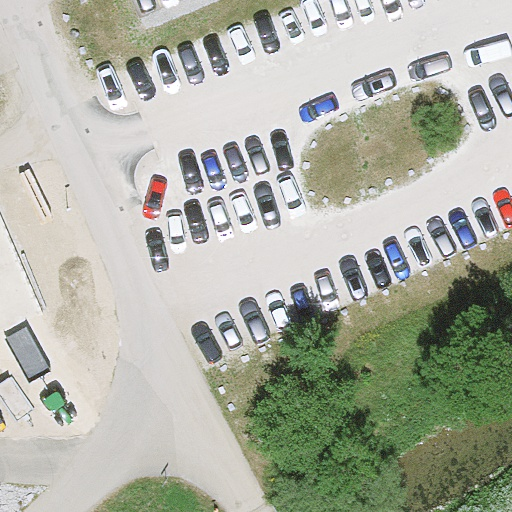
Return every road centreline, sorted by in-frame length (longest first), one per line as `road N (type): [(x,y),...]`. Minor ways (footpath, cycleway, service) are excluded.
road 1 (tertiary): [(12,0),(147,303),(142,433),(61,511)]
road 2 (track): [(147,303),(254,511)]
